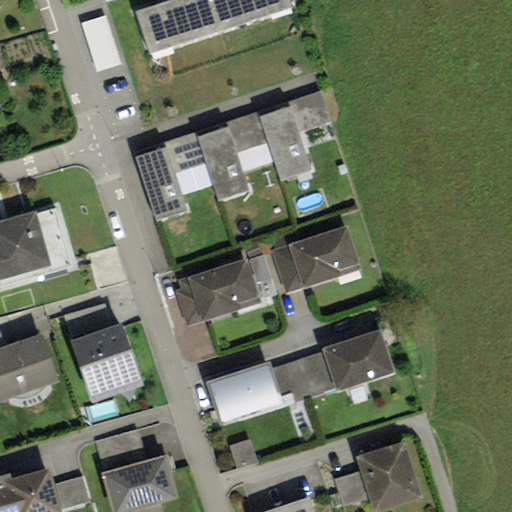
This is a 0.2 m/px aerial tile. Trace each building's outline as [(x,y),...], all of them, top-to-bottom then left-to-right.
[(289,0),(155,0),(135,7),(150,52),(292,5),(289,0)] [(97,75),(121,70),(110,21),(86,26),(97,75)] [(323,89),(133,153),(156,221),(190,210),(177,170),(207,160),(220,198),(251,188),(239,150),(269,140),(282,178),(312,168),(300,130),(333,119),(323,89)] [(36,205),(0,215),(0,287),(72,266),(54,207),(38,212),(36,205)] [(346,222),(289,240),(290,244),(272,250),(286,293),(309,285),(308,283),(360,266),(346,222)] [(246,254),(189,273),(190,276),(173,282),(186,325),(210,318),(209,315),(260,298),(246,254)] [(122,318),(69,335),(90,397),(142,380),(122,318)] [(380,325),(322,344),(337,387),(394,368),(380,325)] [(41,330),(0,344),(0,398),(58,378),(41,330)] [(205,378),(219,423),(283,402),(269,357),(205,378)] [(241,474),(261,468),(254,444),(233,450),(241,474)] [(410,444),(364,459),(381,511),(427,497),(410,444)] [(166,453),(104,470),(115,511),(177,495),(166,453)] [(48,461),(0,475),(0,511),(43,511),(61,507),(48,461)] [(345,510),(369,503),(361,476),(337,483),(345,510)] [(318,511),(314,500),(277,511),(318,511)]
